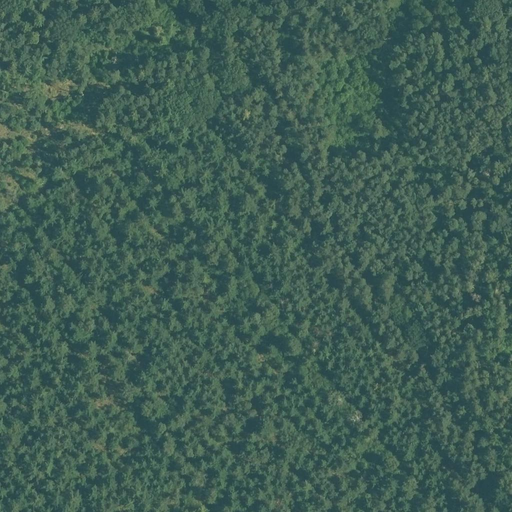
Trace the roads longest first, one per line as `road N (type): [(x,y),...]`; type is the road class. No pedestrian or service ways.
road 1 (track): [(186,0),(234,80),(291,211),(511,498)]
road 2 (track): [(0,215),(152,139),(234,80)]
road 3 (track): [(0,312),(152,511)]
